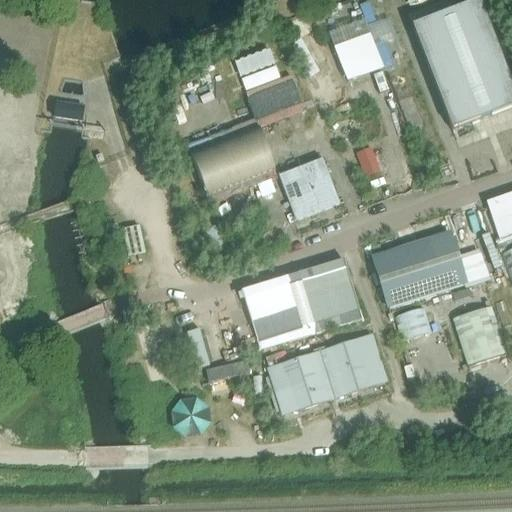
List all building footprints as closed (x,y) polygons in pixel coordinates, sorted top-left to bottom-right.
[(412,30),(452,133),(511,110),(511,89),(479,4),(412,30)] [(370,10),(335,21),(356,81),(390,70),(370,10)] [(56,105),(55,119),(81,124),(83,110),(56,105)] [(259,130),(190,157),(207,200),(276,173),(261,133),(259,130)] [(379,174),(371,152),(358,156),(367,179),(379,174)] [(340,206),(322,162),(278,179),(296,223),(340,206)] [(511,202),(490,210),(499,238),(511,233),(511,202)] [(453,230),(450,218),(414,230),(417,241),(453,230)] [(511,248),(511,242),(510,237),(496,242),(500,253),(511,248)] [(450,238),(373,262),(388,309),(464,285),(450,238)] [(511,253),(500,258),(511,289),(511,253)] [(345,262),(240,295),(260,354),(365,322),(345,262)] [(453,322),(468,371),(507,359),(491,309),(453,322)] [(424,311),(395,320),(402,343),(431,334),(424,311)] [(371,338),(269,371),(284,418),(386,385),(371,338)]
